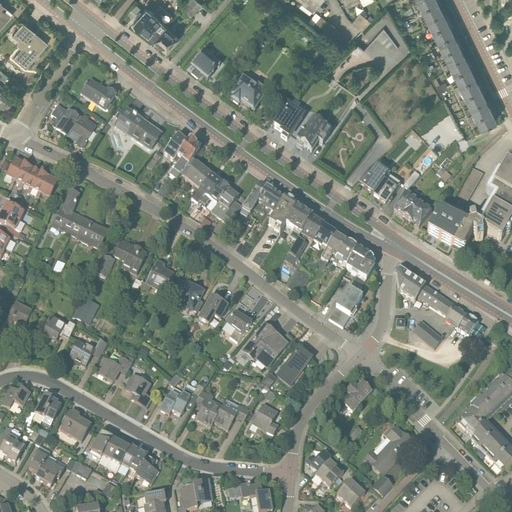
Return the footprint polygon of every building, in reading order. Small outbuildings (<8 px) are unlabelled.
[(190,17),(201,4),(196,0),(188,0),(181,9),(190,17)] [(302,0),(301,3),(301,4),(312,12),(315,8),(321,0),(302,0)] [(358,0),(342,0),(345,3),(347,8),(360,2),(358,0)] [(438,4),(436,0),(428,0),(419,5),(422,12),(438,4)] [(0,2),(0,29),(12,16),(11,15),(10,16),(2,9),(1,11),(0,10),(0,5),(1,4),(0,2)] [(438,4),(422,12),(426,19),(442,11),(438,4)] [(139,28),(154,40),(171,20),(173,18),(160,6),(153,14),(146,8),(141,13),(139,11),(136,15),(138,17),(133,22),(134,23),(133,26),(134,28),(137,29),(139,28)] [(445,19),(442,11),(426,19),(430,26),(445,19)] [(365,18),(359,13),(351,23),(356,28),(365,18)] [(312,27),(318,31),(326,21),(320,16),(312,27)] [(356,28),(360,31),(361,31),(370,22),(369,21),(365,18),(356,28)] [(445,19),(430,26),(433,34),(449,26),(445,19)] [(171,20),(154,40),(155,41),(154,44),(157,46),(160,45),(166,50),(169,46),(171,48),(176,42),(174,40),(183,30),(171,20)] [(326,21),(318,31),(323,35),(330,24),(326,21)] [(23,23),(23,22),(13,34),(25,44),(13,58),(26,69),(47,43),(39,36),(37,37),(22,24),(23,23)] [(323,35),(328,39),(335,28),(330,24),(323,35)] [(452,33),(449,26),(433,34),(437,41),(452,33)] [(456,41),(452,33),(437,41),(440,48),(456,41)] [(460,48),(456,41),(440,48),(444,56),(460,48)] [(463,55),(460,48),(444,56),(447,63),(463,55)] [(241,49),(232,60),(237,64),(246,54),(241,49)] [(219,68),(203,54),(190,69),(193,72),(191,75),(197,80),(201,75),(207,81),(219,68)] [(447,63),(451,70),(467,62),(463,55),(447,63)] [(470,70),(467,62),(451,70),(455,77),(470,70)] [(0,77),(1,79),(6,83),(10,78),(0,70),(0,77)] [(470,70),(455,77),(458,85),(474,77),(470,70)] [(478,84),(474,77),(458,85),(462,92),(478,84)] [(104,112),(115,97),(108,92),(106,94),(103,92),(102,94),(96,91),(98,88),(89,82),(86,87),(84,89),(84,90),(80,95),(104,112)] [(265,94),(264,94),(250,84),(248,86),(243,82),(231,98),(233,99),(232,102),(238,107),(240,104),(253,114),(257,109),(258,110),(266,97),(264,96),(265,94)] [(478,84),(462,92),(465,99),(481,91),(478,84)] [(0,103),(6,108),(14,98),(0,85),(0,103)] [(485,99),(481,91),(465,99),(469,107),(485,99)] [(469,107),(472,114),(488,106),(485,99),(469,107)] [(280,137),(286,142),(302,119),(294,113),(297,109),(290,105),(274,128),(283,134),(280,137)] [(492,113),(488,106),(472,114),(476,121),(492,113)] [(149,151),(158,139),(153,136),(156,132),(134,117),(133,117),(127,113),(127,112),(126,112),(115,128),(149,151)] [(94,131),(90,128),(92,124),(82,117),(80,122),(79,121),(79,120),(68,113),(56,131),(67,138),(67,137),(77,144),(75,145),(81,149),(94,131)] [(492,113),(476,121),(479,128),(496,120),(495,120),(492,113)] [(297,147),(310,156),(318,144),(322,147),(330,134),(311,121),(296,143),(296,144),(296,145),(296,146),(297,147)] [(177,158),(187,145),(177,137),(176,139),(163,155),(173,163),(177,158)] [(192,162),(192,163),(200,153),(195,149),(196,148),(189,143),(187,145),(177,158),(182,162),(169,177),(170,178),(176,182),(180,178),(180,177),(192,162)] [(164,156),(159,153),(155,158),(160,162),(164,156)] [(12,180),(10,184),(13,186),(15,182),(24,165),(15,160),(6,177),(12,180)] [(210,177),(192,163),(192,162),(180,177),(180,178),(184,181),(198,192),(210,177)] [(7,172),(10,166),(5,163),(2,169),(7,172)] [(497,197),(478,229),(482,232),(500,242),(504,236),(505,235),(503,234),(508,226),(509,227),(510,226),(511,221),(511,206),(511,205),(511,204),(511,168),(505,164),(489,193),(497,197)] [(22,190),(24,186),(32,169),(24,165),(15,182),(21,185),(19,189),(22,190)] [(24,186),(29,189),(27,193),(30,195),(32,191),(41,174),(32,169),(24,186)] [(436,175),(440,179),(446,173),(442,169),(436,175)] [(477,172),(471,169),(466,178),(472,182),(477,172)] [(375,170),(368,180),(366,179),(363,183),(362,182),(359,187),(365,191),(364,191),(372,197),(386,178),(375,170)] [(472,182),(477,185),(483,175),(477,172),(472,182)] [(403,187),(407,191),(419,177),(414,173),(403,187)] [(446,173),(440,179),(445,183),(450,177),(446,173)] [(39,199),(41,195),(49,178),(41,174),(32,191),(38,193),(36,198),(39,199)] [(199,192),(191,201),(197,206),(200,202),(205,206),(209,200),(208,200),(220,185),(210,177),(198,192),(199,192)] [(41,195),(46,198),(44,202),(47,204),(58,183),(49,178),(41,195)] [(170,178),(157,195),(162,200),(176,182),(170,178)] [(386,178),(372,197),(373,197),(379,201),(385,206),(387,207),(392,201),(390,199),(399,185),(390,178),(389,180),(386,178)] [(472,182),(466,178),(463,184),(474,190),(477,185),(472,182)] [(474,190),(463,184),(460,189),(471,195),(474,190)] [(220,185),(208,200),(209,200),(203,208),(206,210),(212,202),(216,206),(228,191),(221,186),(221,185),(220,185)] [(265,190),(260,186),(242,209),(241,211),(249,216),(253,209),(265,190)] [(471,195),(460,189),(457,194),(468,201),(471,195)] [(253,209),(260,214),(265,217),(258,227),(264,231),(268,225),(283,201),(272,194),(265,190),(253,209)] [(228,191),(216,206),(211,213),(227,226),(236,217),(241,211),(242,209),(235,203),(238,199),(228,191)] [(62,233),(69,236),(77,221),(70,218),(72,213),(75,205),(75,206),(76,204),(78,197),(70,194),(62,212),(61,211),(53,226),(63,231),(62,233)] [(400,216),(406,220),(417,203),(404,194),(394,211),(394,212),(400,216)] [(468,201),(457,194),(454,199),(465,206),(468,201)] [(454,199),(451,204),(462,211),(465,206),(454,199)] [(281,232),(285,227),(296,209),(283,201),(268,225),(275,230),(276,229),(281,232)] [(418,228),(431,212),(417,203),(406,220),(412,224),(418,228)] [(26,209),(16,204),(14,209),(6,205),(1,214),(19,223),(26,209)] [(462,211),(451,204),(448,210),(459,217),(462,211)] [(312,219),(296,209),(285,227),(300,237),(312,220),(312,219),(311,219),(312,219)] [(19,223),(1,214),(0,216),(0,224),(5,227),(2,232),(18,240),(20,235),(14,232),(19,223)] [(467,228),(465,231),(437,214),(427,233),(460,252),(461,253),(471,235),(474,237),(476,243),(482,241),(480,234),(482,232),(478,229),(474,226),(472,220),(468,222),(469,227),(467,228)] [(252,218),(249,216),(244,225),(251,229),(255,221),(251,218),(252,218)] [(206,230),(211,224),(205,220),(201,226),(206,230)] [(300,237),(312,245),(324,227),(312,220),(300,237)] [(77,221),(69,236),(77,240),(78,238),(82,240),(80,244),(86,247),(88,243),(93,245),(92,247),(99,250),(107,233),(91,225),(90,228),(77,221)] [(337,236),(330,232),(324,228),(324,227),(312,245),(309,250),(322,258),(335,238),(337,236)] [(18,240),(2,232),(0,235),(0,248),(5,250),(12,237),(18,240)] [(335,238),(322,258),(320,261),(317,266),(324,270),(327,264),(327,265),(330,261),(334,263),(334,262),(346,244),(335,238)] [(289,256),(297,261),(298,261),(307,245),(298,240),(289,256)] [(134,249),(121,243),(113,258),(124,263),(121,269),(136,276),(147,255),(146,255),(146,256),(141,253),(141,252),(134,248),(134,249)] [(343,264),(347,266),(357,251),(346,244),(334,262),(335,262),(333,266),(336,268),(338,264),(341,266),(343,264)] [(41,255),(34,251),(32,254),(28,262),(35,265),(36,262),(37,262),(41,255)] [(345,270),(355,276),(367,258),(357,251),(347,266),(345,270)] [(267,256),(257,255),(252,263),(259,268),(267,256)] [(292,268),(297,261),(289,256),(284,263),(292,268)] [(114,263),(104,258),(95,275),(105,280),(114,263)] [(369,259),(367,258),(355,276),(356,277),(356,278),(364,283),(373,269),(373,263),(369,258),(369,259)] [(60,274),(65,265),(58,262),(53,271),(60,274)] [(164,268),(156,264),(150,275),(145,285),(164,295),(173,276),(163,271),(164,268)] [(299,267),(285,288),(297,298),(312,275),(299,267)] [(399,271),(395,274),(398,294),(405,299),(416,283),(399,271)] [(328,321),(342,330),(362,299),(357,296),(361,289),(364,283),(356,278),(328,321)] [(181,283),(171,300),(171,301),(193,314),(194,313),(197,315),(203,305),(198,302),(203,294),(193,288),(192,289),(181,283)] [(433,294),(416,283),(405,299),(414,304),(417,300),(425,306),(433,294)] [(11,295),(16,298),(20,290),(14,288),(11,295)] [(433,294),(425,306),(442,317),(450,305),(433,294)] [(227,307),(212,298),(198,320),(208,326),(213,317),(219,320),(227,307)] [(84,325),(94,307),(82,300),(73,318),(84,325)] [(14,305),(7,319),(24,328),(32,314),(14,305)] [(456,331),(467,316),(450,305),(442,317),(446,319),(444,322),(456,330),(456,331)] [(227,325),(235,331),(229,339),(237,345),(249,329),(249,328),(251,325),(235,313),(227,325)] [(476,345),(486,330),(486,329),(467,316),(456,331),(468,339),(476,345)] [(47,327),(43,334),(56,342),(60,335),(69,340),(74,328),(69,325),(67,328),(51,319),(47,327)] [(421,323),(412,333),(418,338),(426,328),(421,323)] [(276,337),(264,327),(246,348),(258,358),(274,339),(276,337)] [(426,328),(418,338),(423,342),(432,332),(426,328)] [(178,330),(174,337),(181,340),(184,334),(178,330)] [(423,342),(429,347),(437,337),(432,332),(423,342)] [(429,347),(434,351),(442,341),(437,337),(429,347)] [(285,349),(274,339),(258,358),(256,360),(267,370),(285,349)] [(76,364),(85,369),(94,354),(100,358),(106,347),(100,343),(95,352),(86,347),(85,348),(77,343),(70,356),(78,361),(76,364)] [(150,353),(143,348),(140,354),(147,358),(150,353)] [(301,352),(299,350),(277,378),(290,388),(311,360),(305,355),(306,354),(302,350),(301,352)] [(107,362),(99,376),(112,385),(119,373),(125,377),(134,362),(126,357),(124,361),(120,359),(115,367),(107,362)] [(227,364),(223,369),(228,373),(232,368),(227,364)] [(511,373),(504,380),(501,378),(458,419),(467,430),(465,432),(473,440),(470,442),(501,474),(511,463),(511,456),(485,429),(488,427),(484,422),(511,395),(511,373)] [(168,385),(174,389),(181,380),(176,376),(168,385)] [(132,377),(124,391),(136,398),(133,403),(146,411),(152,401),(145,397),(151,387),(132,377)] [(359,383),(340,402),(340,403),(334,408),(338,412),(344,407),(352,414),(371,396),(359,383)] [(254,394),(259,397),(260,396),(265,388),(260,385),(254,394)] [(198,386),(192,396),(198,399),(202,393),(204,390),(198,386)] [(265,388),(260,396),(271,404),(275,397),(270,393),(271,392),(266,388),(265,387),(265,388)] [(30,396),(28,395),(21,391),(19,395),(12,391),(8,397),(7,396),(0,407),(9,412),(14,404),(22,409),(30,396)] [(170,393),(159,411),(169,417),(172,412),(171,412),(179,399),(179,398),(170,393)] [(202,410),(196,421),(210,430),(214,425),(213,424),(220,411),(210,405),(213,400),(202,393),(198,399),(194,405),(202,410)] [(172,412),(181,417),(191,399),(182,394),(179,398),(179,399),(171,412),(172,412)] [(56,403),(44,396),(34,415),(43,420),(42,423),(50,428),(53,423),(61,408),(55,405),(56,403)] [(214,425),(228,433),(235,420),(243,425),(249,414),(239,408),(236,413),(223,406),(220,411),(213,424),(214,425)] [(263,406),(252,426),(273,438),(278,429),(271,426),(277,415),(263,406)] [(71,414),(70,414),(60,431),(81,444),(91,427),(79,420),(79,416),(74,414),(71,414)] [(401,435),(394,427),(383,435),(392,445),(384,453),(379,459),(372,453),(365,461),(381,476),(386,470),(388,472),(404,456),(403,454),(412,444),(401,435)] [(0,451),(0,454),(7,458),(15,445),(16,445),(20,437),(12,432),(6,429),(0,439),(0,446),(2,448),(0,451)] [(362,433),(357,429),(349,438),(353,442),(362,433)] [(34,445),(39,436),(34,433),(28,442),(34,445)] [(112,441),(101,434),(90,453),(102,459),(103,458),(102,457),(112,441)] [(34,445),(39,448),(44,439),(39,436),(34,445)] [(111,463),(122,444),(113,439),(112,441),(102,457),(103,458),(111,463)] [(120,468),(121,466),(130,449),(122,444),(111,463),(120,468)] [(7,458),(6,460),(15,465),(24,450),(16,445),(15,445),(7,458)] [(129,470),(140,452),(131,447),(130,449),(121,466),(129,470)] [(36,477),(48,457),(38,451),(36,453),(31,462),(33,463),(28,473),(36,477)] [(129,470),(136,475),(137,475),(147,458),(148,457),(140,452),(129,470)] [(305,464),(317,475),(329,462),(331,461),(323,453),(315,462),(310,458),(305,464)] [(35,480),(43,484),(53,466),(53,467),(55,463),(54,463),(56,461),(48,457),(36,477),(35,480)] [(137,475),(136,475),(135,478),(151,487),(158,474),(151,470),(155,463),(147,458),(137,475)] [(70,460),(65,470),(70,473),(76,464),(70,460)] [(336,469),(334,467),(329,462),(317,475),(315,477),(322,483),(336,469)] [(76,464),(70,473),(76,476),(81,467),(76,464)] [(64,472),(53,467),(53,466),(43,484),(51,489),(56,479),(58,480),(58,481),(59,481),(64,472)] [(87,470),(86,470),(81,467),(76,476),(81,479),(87,470)] [(336,469),(322,483),(329,490),(343,476),(336,469)] [(81,479),(86,482),(91,472),(87,470),(81,479)] [(382,499),(393,488),(382,477),(371,488),(382,499)] [(357,489),(350,482),(337,497),(343,503),(357,489)] [(178,511),(185,511),(197,510),(196,506),(212,503),(209,483),(192,486),(193,489),(180,491),(183,509),(178,509),(178,511)] [(114,495),(116,490),(107,485),(105,490),(114,495)] [(249,486),(240,488),(242,502),(256,499),(257,511),(271,511),(269,499),(267,500),(266,494),(262,495),(260,487),(250,489),(249,486)] [(343,503),(351,510),(364,496),(357,489),(343,503)] [(102,495),(104,497),(111,500),(114,495),(105,490),(102,495)] [(95,491),(92,496),(95,498),(101,502),(104,497),(102,495),(95,491)] [(86,493),(83,498),(86,500),(92,503),(95,498),(92,496),(86,493)] [(77,494),(74,500),(83,505),(86,500),(83,498),(77,494)] [(146,508),(165,505),(164,496),(144,499),(146,508)]
